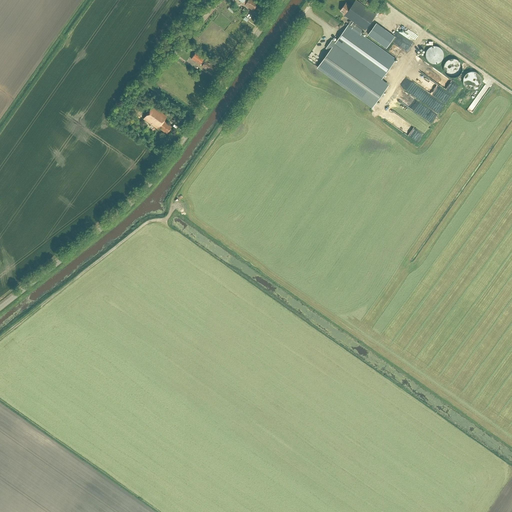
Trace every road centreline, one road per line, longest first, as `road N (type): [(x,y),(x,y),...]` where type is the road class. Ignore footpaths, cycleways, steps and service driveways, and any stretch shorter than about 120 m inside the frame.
road 1 (track): [(0,338),(145,223),(164,220),(174,193),(292,29)]
road 2 (tertiary): [(0,307),(143,190),(281,0)]
road 3 (track): [(511,92),(380,0)]
